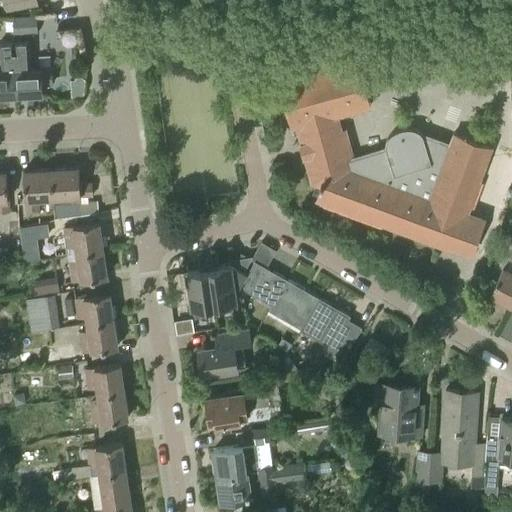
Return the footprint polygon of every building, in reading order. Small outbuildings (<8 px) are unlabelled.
[(3,0),(6,10),(37,3),(36,0),(3,0)] [(36,15),(13,16),(14,33),(37,32),(36,15)] [(23,43),(14,44),(17,94),(42,92),(42,84),(51,84),(50,67),(27,68),(26,55),(23,56),(23,43)] [(4,69),(0,69),(0,94),(17,94),(14,44),(6,44),(7,56),(4,57),(4,69)] [(280,78),(279,78),(292,127),(293,127),(293,126),(297,125),(312,182),(321,185),(316,199),(317,199),(318,198),(449,246),(448,248),(450,248),(451,245),(471,253),(484,219),(465,212),(489,146),(455,133),(451,144),(426,135),(423,136),(423,135),(422,134),(421,132),(419,130),(417,129),(415,128),(413,128),(410,127),(408,127),(406,127),(403,128),(401,128),(397,129),(395,130),(393,132),(390,134),(389,136),(387,138),(386,140),(385,142),(384,144),(384,146),(383,149),(352,158),(349,147),(344,148),(335,115),(368,106),(368,107),(370,107),(357,57),(356,57),(356,59),(280,79),(280,78)] [(79,167),(51,168),(53,197),(92,194),(92,182),(80,183),(79,167)] [(51,168),(23,170),(26,210),(38,208),(37,198),(53,197),(51,168)] [(6,171),(0,171),(0,211),(9,210),(6,171)] [(80,213),(78,201),(54,204),(56,216),(80,213)] [(23,225),(19,226),(21,235),(56,229),(55,220),(23,225)] [(98,221),(64,226),(67,247),(76,246),(77,252),(102,249),(98,221)] [(497,276),(489,292),(511,304),(511,302),(511,236),(507,233),(497,253),(499,254),(489,272),(497,276)] [(78,259),(69,261),(72,281),(106,276),(102,249),(77,252),(78,259)] [(208,267),(214,305),(215,310),(237,307),(234,285),(239,285),(246,273),(243,271),(252,255),(246,256),(240,252),(237,258),(229,259),(234,262),(234,263),(208,267)] [(254,259),(246,273),(239,285),(271,303),(286,277),(254,259)] [(208,267),(181,271),(186,309),(214,305),(208,267)] [(271,303),(268,309),(300,327),(303,322),(318,296),(286,277),(271,303)] [(46,292),(44,279),(34,280),(36,294),(46,292)] [(109,292),(74,297),(78,317),(87,316),(88,323),(113,319),(109,292)] [(318,296),(303,322),(335,340),(350,314),(318,296)] [(89,330),(80,331),(83,351),(117,346),(113,319),(88,323),(89,330)] [(222,344),(198,347),(202,373),(245,366),(241,341),(251,340),(249,329),(247,328),(221,332),(222,344)] [(370,336),(363,348),(383,360),(390,348),(370,336)] [(47,350),(49,365),(73,361),(71,347),(47,350)] [(295,367),(287,356),(280,366),(284,368),(295,367)] [(119,363),(85,368),(88,388),(97,387),(98,394),(123,390),(119,363)] [(72,365),(58,366),(59,376),(72,375),(72,365)] [(247,390),(244,390),(240,388),(225,390),(226,393),(205,396),(209,422),(247,416),(245,402),(249,402),(250,406),(270,403),(269,399),(280,397),(277,373),(245,377),(247,390)] [(383,382),(380,431),(420,434),(421,414),(415,413),(418,385),(383,382)] [(472,463),(477,391),(446,389),(442,451),(431,451),(428,502),(438,503),(441,461),(472,463)] [(99,400),(90,402),(93,423),(127,417),(123,390),(98,394),(99,400)] [(324,416),(269,424),(271,436),(326,428),(324,416)] [(486,433),(484,460),(487,460),(484,484),(496,485),(498,463),(511,464),(511,417),(501,417),(499,434),(486,433)] [(245,443),(214,448),(218,474),(246,470),(246,469),(258,468),(254,441),(269,439),(268,426),(243,430),(245,443)] [(121,442),(87,447),(91,474),(90,474),(90,475),(125,469),(121,442)] [(428,502),(431,451),(419,450),(415,506),(428,507),(428,502)] [(305,462),(258,468),(261,493),(277,491),(276,482),(307,478),(305,462)] [(125,469),(90,475),(95,507),(105,505),(105,508),(130,505),(125,469)] [(246,470),(218,474),(221,500),(232,498),(234,509),(252,507),(246,470)]
